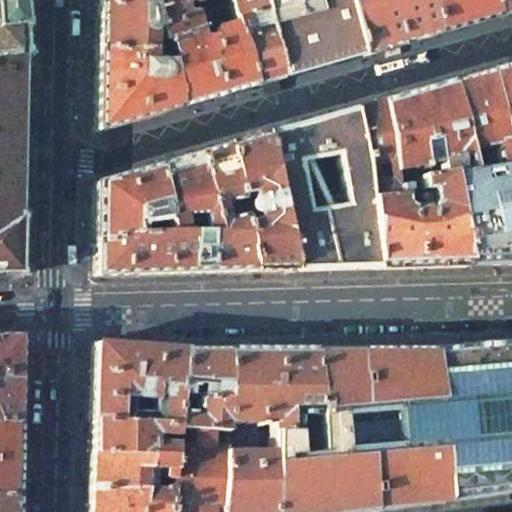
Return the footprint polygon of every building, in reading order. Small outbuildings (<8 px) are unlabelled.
[(0,0),(0,60),(18,57),(21,57),(20,52),(18,52),(18,2),(26,1),(25,0),(0,0)] [(96,0),(96,14),(95,51),(147,49),(147,38),(146,34),(154,26),(145,0),(96,0)] [(145,0),(154,26),(157,34),(159,41),(195,30),(187,5),(185,0),(145,0)] [(185,0),(187,5),(189,5),(205,0),(225,0),(224,2),(228,20),(230,19),(259,10),(255,0),(185,0)] [(255,0),(259,10),(277,79),(286,77),(348,59),(358,56),(342,0),(255,0)] [(342,0),(358,56),(397,45),(434,35),(426,0),(342,0)] [(426,0),(434,35),(482,22),(492,19),(488,0),(426,0)] [(511,0),(488,0),(492,19),(493,20),(501,18),(511,14),(511,0)] [(277,79),(259,10),(230,19),(250,88),(277,79)] [(165,62),(171,84),(173,110),(213,98),(250,88),(230,19),(228,20),(195,30),(159,41),(165,62)] [(157,34),(147,38),(147,49),(148,61),(165,62),(159,41),(157,34)] [(147,49),(95,51),(95,93),(95,130),(95,131),(173,110),(171,84),(165,62),(148,61),(147,49)] [(0,60),(0,276),(9,276),(9,279),(17,279),(17,271),(15,271),(16,242),(16,224),(18,224),(18,216),(15,216),(15,214),(14,214),(14,195),(15,146),(15,102),(16,60),(18,60),(18,57),(0,60)] [(511,63),(511,64),(485,71),(505,168),(511,167),(511,63)] [(485,71),(447,82),(468,173),(505,168),(485,71)] [(378,102),(387,164),(390,184),(393,184),(398,195),(417,192),(415,178),(447,175),(468,173),(447,82),(378,102)] [(378,102),(350,110),(365,202),(398,196),(398,195),(393,184),(390,184),(390,185),(373,187),(371,167),(387,164),(378,102)] [(277,211),(285,238),(290,271),(310,270),(319,269),(374,269),(365,202),(350,110),(296,125),(262,134),(277,211)] [(223,146),(249,272),(263,272),(290,271),(285,238),(277,211),(262,134),(238,141),(223,146)] [(211,235),(165,236),(148,236),(138,236),(137,234),(91,245),(91,277),(171,274),(249,272),(223,146),(205,150),(194,153),(211,235)] [(154,165),(163,219),(165,236),(211,235),(194,153),(168,161),(154,165)] [(154,165),(93,183),(92,217),(91,245),(137,234),(138,236),(148,236),(148,220),(163,219),(154,165)] [(465,267),(511,265),(511,167),(505,168),(468,173),(447,175),(465,267)] [(374,269),(465,267),(447,175),(415,178),(417,192),(398,195),(398,196),(365,202),(374,269)] [(0,423),(13,423),(15,379),(16,336),(0,336),(0,423)] [(89,421),(171,424),(172,392),(173,382),(176,381),(180,351),(131,347),(91,344),(90,386),(89,421)] [(511,344),(429,352),(445,502),(498,495),(511,492),(511,344)] [(220,440),(267,441),(267,434),(313,436),(310,351),(269,351),(225,351),(224,351),(221,401),(172,392),(171,424),(171,425),(188,428),(220,433),(220,440)] [(221,401),(224,351),(196,351),(180,351),(176,381),(173,382),(172,392),(221,401)] [(370,511),(355,351),(329,351),(310,351),(313,436),(267,434),(267,441),(268,511),(370,511)] [(445,502),(429,352),(429,351),(427,351),(381,351),(355,351),(370,511),(373,511),(410,507),(445,502)] [(171,424),(89,421),(88,441),(88,454),(169,457),(170,445),(171,425),(171,424)] [(0,496),(12,496),(13,465),(13,423),(0,423),(0,496)] [(169,457),(164,511),(216,511),(220,440),(220,433),(188,428),(187,446),(170,445),(169,457)] [(268,511),(267,441),(220,440),(216,511),(268,511)] [(164,511),(169,457),(88,454),(86,501),(85,511),(164,511)] [(0,511),(12,511),(12,496),(0,496),(0,511)]
